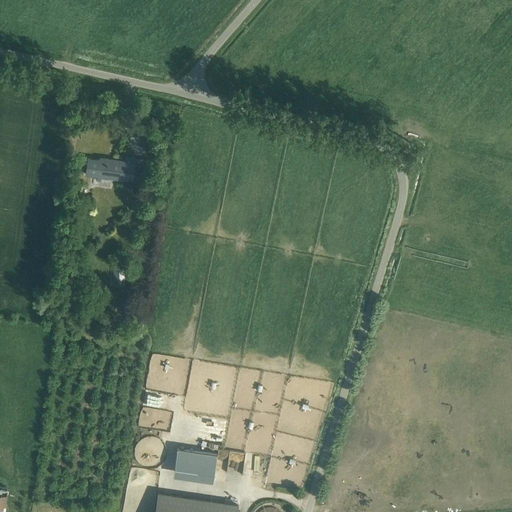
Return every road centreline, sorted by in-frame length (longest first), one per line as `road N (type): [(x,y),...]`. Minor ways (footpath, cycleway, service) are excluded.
road 1 (unclassified): [(402,203),(308,511)]
road 2 (unclassified): [(402,203),(401,170),(370,139),(183,93)]
road 3 (unclassified): [(183,93),(0,52)]
